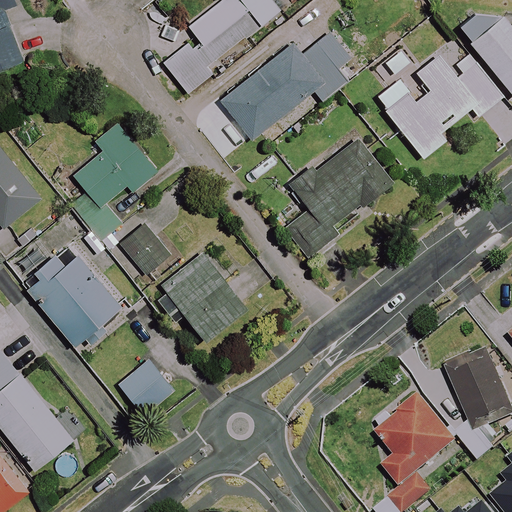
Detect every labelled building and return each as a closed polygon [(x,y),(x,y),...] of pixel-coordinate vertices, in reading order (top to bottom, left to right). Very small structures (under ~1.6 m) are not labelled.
[(0,0),(0,69),(25,59),(6,10),(18,5),(15,0),(0,0)] [(272,0),(209,0),(184,19),(197,37),(166,60),(191,93),(223,69),(216,60),(280,11),(272,0)] [(511,27),(503,16),(493,24),(481,10),(459,29),(511,93),(511,27)] [(357,63),(331,31),(302,55),(293,44),(222,102),(253,141),(315,91),(324,103),(350,81),(344,73),(357,63)] [(458,77),(440,54),(417,73),(431,91),(418,102),(400,79),(376,98),(424,159),(447,141),(442,133),(473,109),(479,117),(504,97),(477,62),(458,77)] [(162,174),(140,148),(118,122),(95,142),(103,151),(74,176),(88,192),(72,206),(107,248),(118,239),(111,230),(126,217),(110,199),(129,184),(139,195),(162,174)] [(0,221),(6,229),(50,190),(0,134),(0,221)] [(391,184),(356,138),(315,168),(292,185),(312,211),(288,228),(309,256),(337,235),(332,228),(391,184)] [(171,256),(146,225),(122,244),(147,275),(171,256)] [(249,309),(205,253),(154,293),(171,315),(181,308),(207,341),(249,309)] [(122,307),(79,256),(66,268),(57,258),(25,285),(76,346),(122,307)] [(41,357),(21,331),(0,347),(0,424),(35,470),(74,441),(21,373),(41,357)] [(511,415),(511,404),(484,349),(445,369),(478,433),(511,415)] [(176,387),(148,357),(118,384),(146,415),(176,387)] [(458,441),(419,395),(377,431),(395,452),(382,464),(401,487),(392,495),(406,511),(407,511),(436,489),(422,472),(458,441)] [(490,448),(468,421),(455,432),(477,459),(490,448)] [(0,511),(2,511),(29,491),(0,453),(0,511)] [(511,462),(500,472),(511,487),(511,462)] [(399,511),(388,497),(373,508),(375,511),(399,511)]
